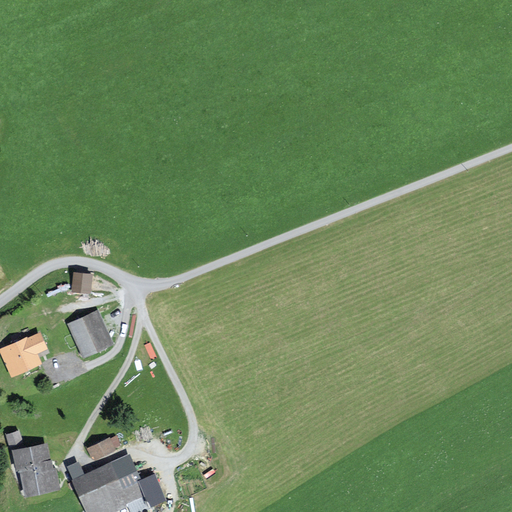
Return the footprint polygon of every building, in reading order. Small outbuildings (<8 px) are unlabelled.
[(93,274),(74,272),(72,291),(91,293),(93,274)] [(97,313),(71,325),(84,356),(111,344),(97,313)] [(41,332),(1,350),(12,376),(40,364),(35,353),(47,348),(41,332)] [(6,432),(8,443),(22,440),(20,429),(6,432)] [(116,436),(89,448),(94,458),(120,446),(116,436)] [(48,444),(15,451),(24,497),(57,490),(53,471),(48,444)] [(129,457),(74,480),(87,511),(110,511),(129,504),(132,511),(137,511),(165,500),(155,476),(140,482),(129,457)]
